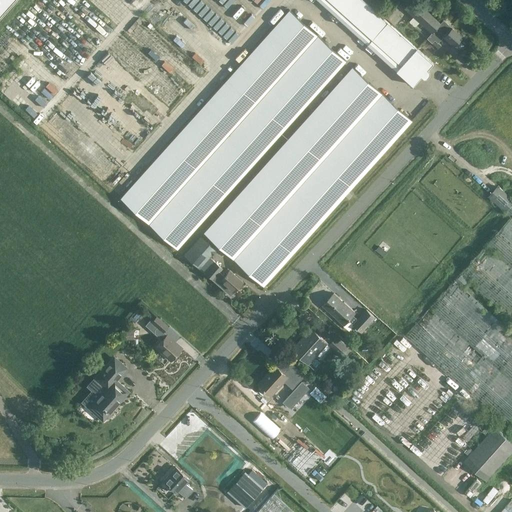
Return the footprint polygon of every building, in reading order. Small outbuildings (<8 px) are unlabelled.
[(0,0),(0,13),(11,0),(0,0)] [(328,0),(400,65),(396,70),(412,85),(421,75),(422,77),(425,77),(429,74),(429,71),(427,69),(433,62),(416,47),(416,48),(363,0),(328,0)] [(416,1),(406,11),(413,17),(408,22),(426,38),(431,42),(433,40),(437,43),(443,36),(453,46),(462,36),(451,26),(450,27),(443,20),(440,23),(416,1)] [(289,9),(120,198),(177,248),(305,105),(345,60),(289,9)] [(401,17),(392,9),(385,17),(394,25),(401,17)] [(352,66),(203,232),(263,286),(375,161),(377,159),(389,145),(391,143),(411,120),(352,66)] [(505,211),(511,203),(511,197),(500,187),(494,193),(492,192),(489,196),(505,211)] [(511,215),(504,223),(405,335),(504,424),(511,415),(511,330),(463,287),(464,286),(466,283),(469,280),(511,319),(511,215)] [(221,267),(213,261),(209,257),(216,249),(201,235),(183,255),(199,269),(200,268),(204,271),(226,291),(228,289),(231,291),(241,280),(228,269),(223,275),(218,270),(221,267)] [(348,319),(352,322),(362,331),(375,317),(366,309),(357,319),(352,314),(355,311),(333,292),(322,305),(343,324),(348,319)] [(138,308),(129,318),(135,323),(143,313),(138,308)] [(157,316),(152,322),(163,331),(168,326),(157,316)] [(308,364),(328,342),(310,327),(291,349),(308,364)] [(389,342),(395,335),(389,331),(384,337),(389,342)] [(167,335),(156,347),(171,360),(173,358),(175,358),(177,356),(177,354),(182,348),(167,335)] [(342,358),(350,349),(336,337),(328,345),(342,358)] [(103,422),(130,391),(117,379),(127,367),(114,355),(93,377),(86,386),(91,390),(81,402),(87,407),(103,422)] [(272,396),(285,382),(289,377),(285,373),(276,365),(259,383),(272,396)] [(289,369),(285,373),(289,377),(285,382),(290,387),(299,377),(289,369)] [(309,388),(302,380),(283,401),(290,408),(309,388)] [(467,441),(479,427),(475,423),(463,437),(467,441)] [(487,481),(511,452),(511,442),(495,426),(473,450),(469,446),(464,452),(468,455),(464,460),(487,481)] [(274,473),(293,491),(317,511),(338,511),(382,464),(346,432),(317,463),(298,446),(274,473)] [(186,483),(189,480),(175,467),(163,480),(177,493),(179,492),(182,494),(186,498),(193,490),(189,486),(186,483)] [(262,487),(245,472),(227,492),(244,507),(262,487)] [(491,487),(485,499),(490,501),(496,490),(491,487)] [(294,511),(274,494),(258,511),(294,511)]
